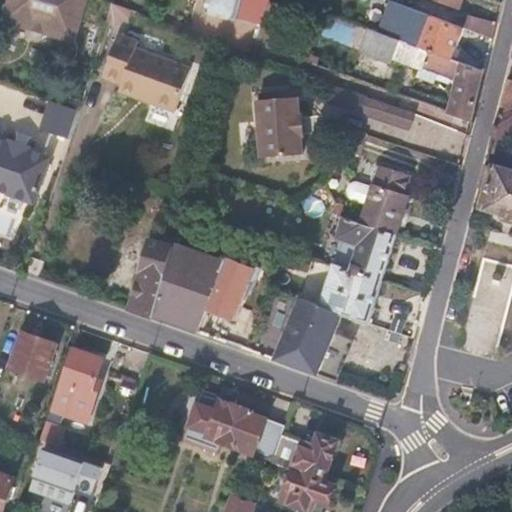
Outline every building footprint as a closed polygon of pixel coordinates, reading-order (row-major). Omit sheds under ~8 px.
[(38,31),(74,42),(86,0),(9,0),(3,21),(38,31)] [(268,0),(210,0),(207,12),(237,22),(237,19),(261,25),(269,1),(268,0)] [(464,28),(402,4),(393,0),(380,32),(453,60),(464,28)] [(269,1),(261,25),(255,43),(261,46),(268,48),(281,5),(269,1)] [(112,4),(106,23),(111,24),(115,26),(128,19),(131,11),(112,4)] [(467,12),(462,27),(491,36),(496,21),(467,12)] [(380,32),(370,28),(361,52),(392,64),(394,60),(419,69),(416,77),(434,84),(436,80),(456,87),(449,113),(470,121),(472,122),(484,72),(453,60),(380,32)] [(136,97),(152,103),(176,112),(192,70),(136,49),(139,42),(118,34),(103,76),(122,84),(119,91),(136,97)] [(261,46),(255,43),(252,55),(257,57),(261,46)] [(511,82),(508,81),(493,138),(508,142),(511,128),(511,113),(510,114),(511,106),(511,82)] [(361,113),(364,105),(367,97),(328,84),(324,95),(322,101),(361,113)] [(261,99),(259,156),(301,158),(301,139),(304,139),(305,119),(302,118),(303,101),(261,99)] [(51,100),(41,129),(70,140),(79,111),(51,100)] [(367,134),(343,128),(337,149),(361,156),(367,134)] [(0,192),(35,204),(52,157),(30,149),(31,146),(11,140),(10,142),(0,138),(0,192)] [(508,142),(493,138),(490,153),(504,157),(510,143),(508,142)] [(379,166),(361,224),(397,236),(410,196),(406,194),(411,177),(379,166)] [(493,168),(486,166),(480,188),(487,190),(482,208),(511,215),(511,170),(493,166),(493,168)] [(340,205),(336,204),(332,214),(337,216),(340,205)] [(382,282),(397,236),(361,224),(345,219),(337,216),(337,218),(345,220),(339,238),(343,239),(334,266),(382,282)] [(226,263),(174,245),(175,241),(153,234),(131,308),(163,319),(198,332),(207,310),(226,263)] [(198,332),(205,334),(209,324),(213,313),(234,321),(256,267),(228,258),(226,263),(207,310),(198,332)] [(342,372),(322,365),(343,315),(369,323),(382,282),(334,266),(322,306),(300,299),(274,359),(339,382),(342,372)] [(409,291),(420,295),(423,285),(412,282),(409,291)] [(24,332),(11,368),(46,380),(58,345),(41,338),(24,332)] [(88,354),(72,348),(41,440),(58,446),(64,428),(55,425),(59,411),(88,422),(98,393),(92,391),(104,360),(88,354)] [(124,381),(120,391),(132,395),(135,385),(124,381)] [(283,435),(287,426),(254,414),(255,412),(244,408),(235,405),(235,406),(203,394),(188,438),(220,450),(223,442),(267,459),(273,463),(273,462),(283,435)] [(325,481),(339,442),(329,439),(320,435),(316,447),(283,435),(273,462),(293,470),(325,481)] [(101,467),(44,447),(34,476),(91,496),(101,467)] [(271,468),(291,475),(282,499),(312,510),(316,499),(328,503),(332,494),(335,485),(325,481),(293,470),(273,462),(273,463),(271,468)] [(0,511),(4,511),(17,478),(0,471),(0,511)] [(233,496),(229,505),(226,511),(255,511),(258,504),(233,496)]
